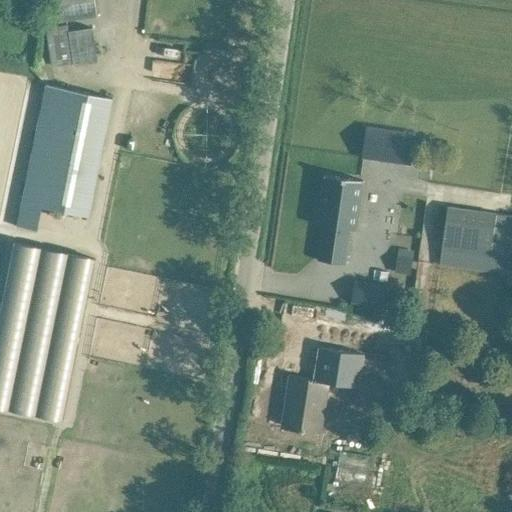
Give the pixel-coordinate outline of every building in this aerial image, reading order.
[(51,0),(55,22),(96,16),(94,0),(51,0)] [(67,25),(46,28),(52,67),(96,60),(92,29),(68,32),(67,25)] [(43,87),(19,207),(88,220),(111,100),(43,87)] [(404,132),(371,127),(352,125),(348,153),(401,160),(404,132)] [(316,208),(313,224),(323,226),(318,260),(345,265),(350,230),(356,231),(363,181),(325,175),(319,208),(316,208)] [(400,179),(398,218),(432,219),(435,181),(400,179)] [(435,240),(432,265),(507,275),(511,240),(511,216),(497,215),(497,212),(447,206),(442,241),(435,240)] [(430,262),(431,224),(365,221),(364,256),(390,258),(390,261),(430,262)] [(386,286),(354,280),(351,297),(338,295),(336,310),(350,313),(352,302),(383,307),(386,286)] [(321,314),(315,335),(328,339),(334,317),(321,314)] [(392,322),(356,316),(350,353),(320,348),(316,368),(323,369),(321,382),(290,377),(287,398),(291,398),(287,428),(299,430),(320,434),(328,383),(337,384),(335,400),(367,405),(370,388),(374,388),(383,331),(391,332),(392,322)] [(383,440),(351,437),(349,456),(382,458),(383,440)]
